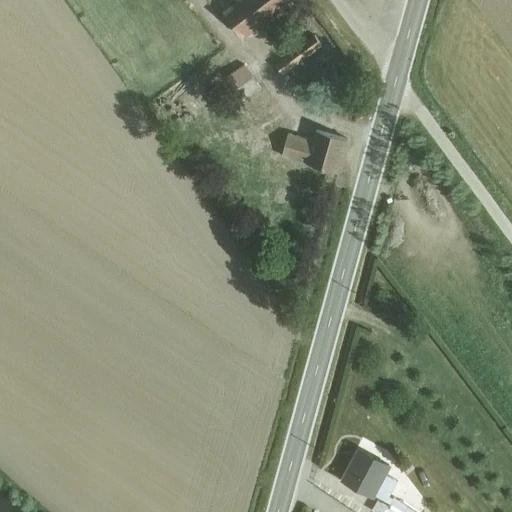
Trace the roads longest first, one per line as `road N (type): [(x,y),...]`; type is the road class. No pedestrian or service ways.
road 1 (secondary): [(395,79),(277,511)]
road 2 (unclassified): [(395,79),(511,238)]
